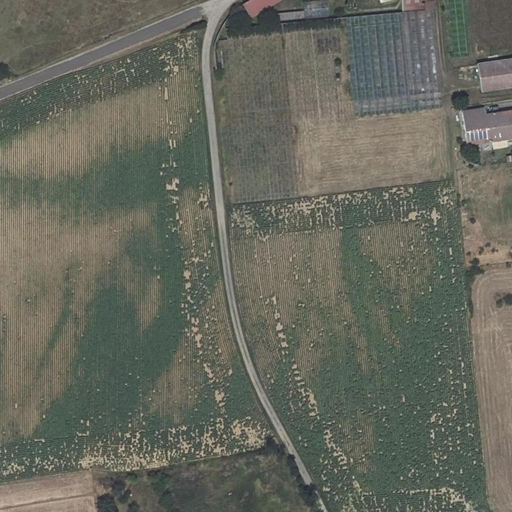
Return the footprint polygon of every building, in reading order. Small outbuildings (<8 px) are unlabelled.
[(249,16),(263,8),(257,0),(249,0),(242,4),(249,16)] [(328,17),(326,0),(323,0),(302,2),(304,19),(328,17)] [(400,0),(402,10),(424,8),(424,9),(433,8),(432,0),(400,0)] [(345,17),(354,116),(442,108),(433,9),(345,17)] [(511,86),(511,59),(477,64),(481,91),(511,86)] [(511,137),(511,110),(484,115),(483,109),(461,112),(466,145),(511,137)]
